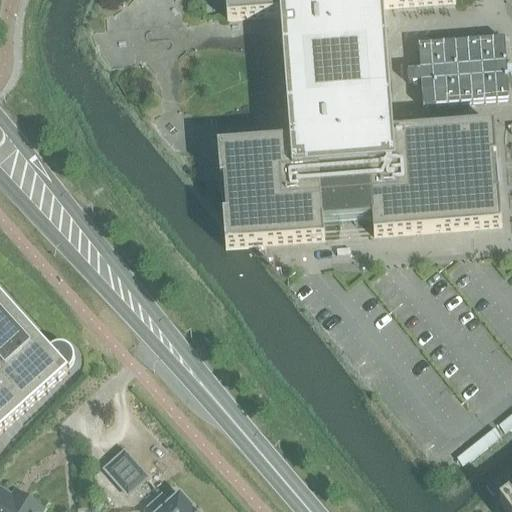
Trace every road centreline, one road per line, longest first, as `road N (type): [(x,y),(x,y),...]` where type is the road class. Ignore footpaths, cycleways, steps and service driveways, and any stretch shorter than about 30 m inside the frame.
road 1 (secondary): [(200,387),(0,120)]
road 2 (secondary): [(0,180),(200,387)]
road 3 (secondary): [(310,511),(200,387)]
